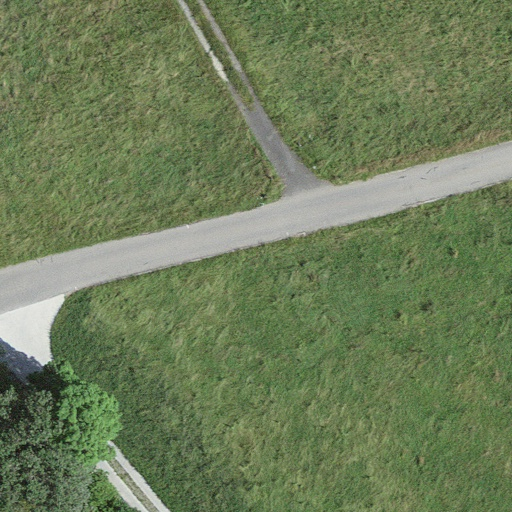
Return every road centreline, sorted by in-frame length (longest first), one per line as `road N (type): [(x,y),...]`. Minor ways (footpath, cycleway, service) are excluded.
road 1 (unclassified): [(0,286),(511,148)]
road 2 (track): [(299,204),(183,0)]
